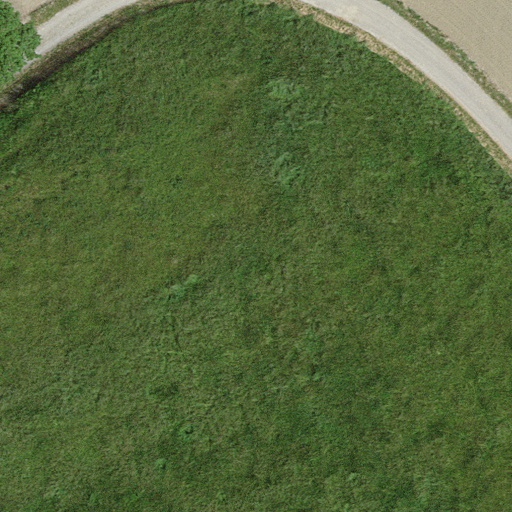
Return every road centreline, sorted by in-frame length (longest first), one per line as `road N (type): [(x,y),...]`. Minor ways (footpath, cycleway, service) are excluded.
road 1 (track): [(511,137),(426,56),(334,0)]
road 2 (track): [(111,0),(0,69)]
